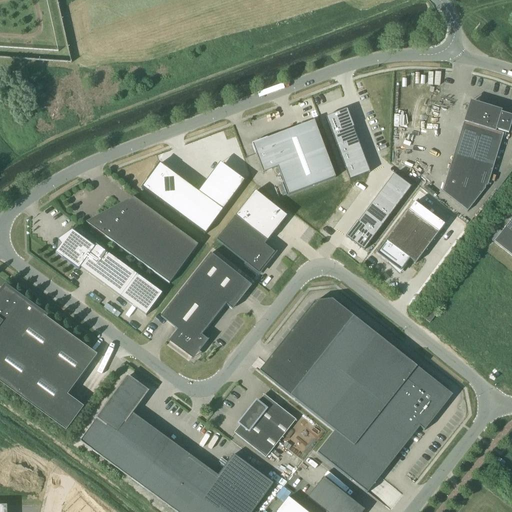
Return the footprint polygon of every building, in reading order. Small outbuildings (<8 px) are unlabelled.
[(440,88),(441,77),(429,76),(429,87),(440,88)] [(478,107),(469,104),(442,192),(467,212),(485,190),(486,186),(487,187),(504,133),(508,135),(511,121),(511,117),(509,116),(510,114),(479,104),(478,107)] [(346,110),(325,118),(349,181),(369,173),(352,128),(353,127),(346,110)] [(335,178),(314,122),(267,139),(251,145),(255,155),(255,154),(263,173),(277,168),(288,196),(335,178)] [(159,164),(141,189),(204,236),(223,211),(222,211),(198,193),(159,164)] [(357,222),(346,237),(363,251),(411,188),(394,175),(358,223),(357,222)] [(255,192),(216,241),(254,271),(253,271),(258,275),(272,258),(271,257),(272,256),(272,255),(272,254),(272,253),(272,252),(271,251),(269,249),(264,245),(287,217),(255,192)] [(169,285),(198,246),(133,198),(126,208),(122,205),(94,221),(90,226),(104,236),(104,237),(169,285)] [(414,203),(376,255),(400,273),(409,260),(415,264),(444,226),(414,203)] [(511,220),(494,243),(511,257),(511,220)] [(59,248),(55,254),(61,258),(78,271),(80,269),(120,298),(145,317),(162,294),(137,276),(96,245),(94,248),(72,231),(63,238),(58,241),(61,246),(59,248)] [(210,254),(160,317),(177,331),(170,340),(187,354),(188,352),(192,356),(198,348),(200,349),(208,340),(207,340),(201,336),(226,305),(231,310),(250,286),(210,254)] [(487,255),(477,269),(491,280),(502,267),(487,255)] [(511,274),(502,267),(491,280),(506,291),(511,282),(511,274)] [(473,274),(467,282),(481,294),(489,283),(491,280),(477,269),(473,274)] [(489,283),(481,294),(495,305),(506,291),(491,280),(489,283)] [(465,285),(457,296),(471,307),(478,298),(481,294),(467,282),(465,285)] [(0,383),(66,432),(84,407),(68,395),(97,356),(5,288),(0,295),(0,383)] [(478,298),(471,307),(485,318),(495,305),(481,294),(478,298)] [(454,299),(446,309),(461,320),(469,309),(471,307),(457,296),(454,299)] [(315,303),(260,373),(335,432),(317,454),(351,481),(364,465),(380,477),(413,435),(417,431),(419,427),(424,431),(452,396),(332,301),(315,303)] [(469,309),(461,320),(475,332),(485,318),(471,307),(469,309)] [(431,310),(424,319),(429,324),(437,314),(431,310)] [(217,477),(131,414),(147,392),(127,378),(96,419),(97,419),(80,442),(174,511),(252,511),(273,485),(233,455),(217,477)] [(295,421),(264,396),(258,403),(256,402),(238,425),(240,426),(234,434),(265,459),(295,421)] [(285,463),(290,457),(281,447),(269,457),(281,470),(287,465),(285,463)] [(322,477),(306,497),(325,511),(360,511),(363,509),(322,477)] [(388,490),(376,478),(368,485),(387,504),(391,500),(396,505),(404,498),(392,486),(388,490)] [(95,511),(79,496),(78,497),(64,511),(95,511)] [(305,511),(288,498),(276,511),(305,511)]
